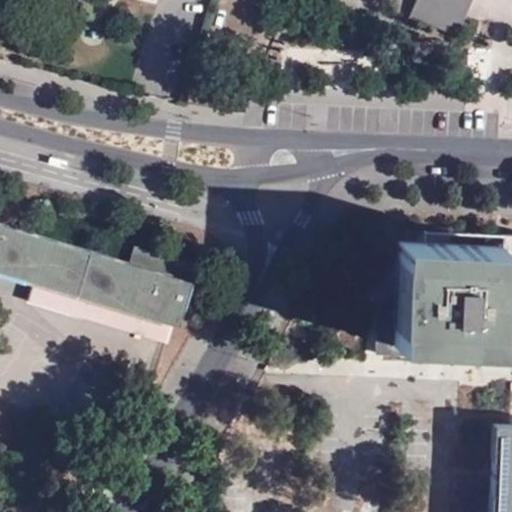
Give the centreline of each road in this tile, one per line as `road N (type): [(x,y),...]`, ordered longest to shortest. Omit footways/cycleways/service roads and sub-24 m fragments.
road 1 (residential): [(275,138),(174,131),(0,95)]
road 2 (residential): [(0,125),(170,170),(242,180)]
road 3 (residential): [(139,511),(257,297)]
road 4 (residential): [(257,297),(324,166)]
road 5 (residential): [(420,149),(293,138)]
